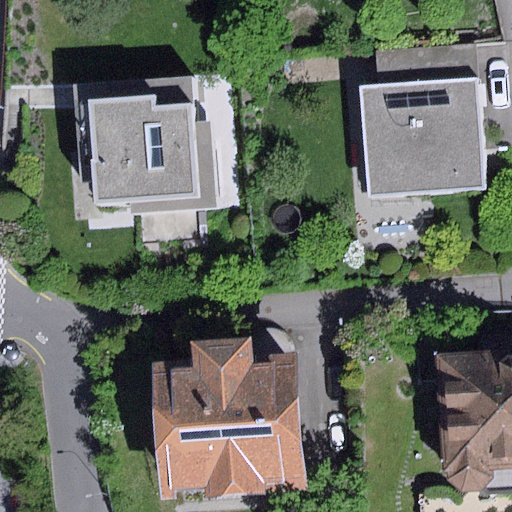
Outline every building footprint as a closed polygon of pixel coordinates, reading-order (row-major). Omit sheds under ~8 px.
[(378,88),(475,81),(472,45),(375,52),(378,88)] [(378,88),(362,89),(370,197),(483,189),(475,81),(378,88)] [(156,93),(87,97),(94,201),(130,199),(131,214),(215,208),(210,124),(191,125),(189,103),(156,105),(156,93)] [(205,495),(302,490),(295,354),(251,356),(250,338),(189,342),(190,361),(153,363),(160,490),(204,488),(205,495)] [(511,352),(438,357),(446,480),(462,493),(481,492),(487,495),(511,493),(511,352)]
